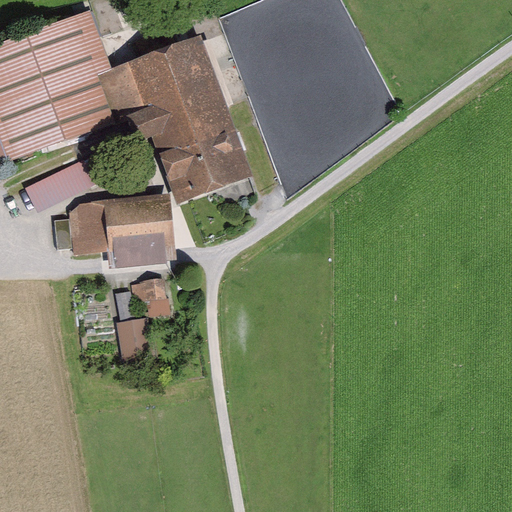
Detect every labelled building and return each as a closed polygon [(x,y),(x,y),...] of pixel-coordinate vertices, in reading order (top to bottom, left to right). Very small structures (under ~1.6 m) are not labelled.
[(202,41),(118,72),(92,8),(0,43),(0,173),(136,118),(136,115),(152,109),(187,204),(254,179),(202,41)] [(105,155),(32,188),(40,206),(114,173),(105,155)] [(171,196),(71,205),(76,256),(112,253),(113,260),(176,254),(171,196)] [(164,296),(162,282),(133,286),(135,300),(164,296)] [(130,293),(116,295),(119,320),(133,318),(130,293)] [(151,349),(145,321),(120,326),(126,354),(151,349)]
